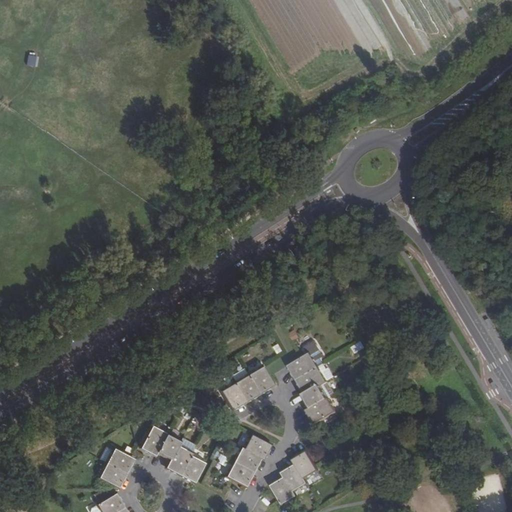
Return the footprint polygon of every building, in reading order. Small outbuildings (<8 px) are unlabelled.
[(29,53),(27,64),(34,66),(36,54),(29,53)] [(316,341),(314,341),(311,343),(311,344),(304,348),(308,356),(311,354),(319,367),(323,365),(320,359),(324,357),(323,356),(324,356),(323,354),(322,354),(316,344),(317,344),(316,341)] [(288,367),(296,381),(319,367),(311,354),(308,356),(303,359),(288,367)] [(259,394),(273,386),(262,368),(261,366),(248,374),(259,394)] [(324,366),(319,369),(327,381),(334,377),(329,368),(326,370),(324,366)] [(319,367),(296,381),(304,394),(321,384),(327,381),(319,369),(319,367)] [(259,394),(248,374),(234,382),(245,402),(259,394)] [(336,394),(327,381),(321,384),(329,398),(336,394)] [(232,410),(245,402),(234,382),(221,390),(227,401),(232,410)] [(302,396),(309,410),(329,398),(321,384),(304,394),(302,396)] [(337,412),(329,398),(309,410),(306,412),(314,426),(317,424),(337,412)] [(152,427),(142,447),(140,450),(154,457),(156,454),(166,435),(152,427)] [(156,454),(170,461),(177,447),(180,442),(166,435),(156,454)] [(270,446),(250,436),(242,450),(260,460),(262,461),(270,446)] [(179,477),(190,456),(191,454),(177,447),(170,461),(166,470),(179,477)] [(106,448),(99,460),(106,463),(126,475),(133,461),(128,458),(113,450),(113,452),(106,448)] [(253,473),(260,460),(242,450),(240,449),(232,462),(253,473)] [(216,452),(212,459),(223,465),(221,467),(226,470),(231,460),(216,452)] [(293,460),(296,464),(305,480),(318,472),(315,467),(306,452),(293,460)] [(203,463),(190,456),(179,477),(192,484),(193,483),(203,463)] [(253,473),(232,462),(225,476),(229,479),(246,487),(253,473)] [(126,475),(106,463),(98,478),(114,486),(119,489),(126,475)] [(285,477),(294,493),(308,485),(305,480),(296,464),(282,473),(285,477)] [(318,472),(305,480),(308,485),(309,487),(322,479),(318,472)] [(297,498),(294,493),(285,477),(271,485),(281,502),(283,506),(297,498)] [(96,498),(99,503),(111,496),(108,491),(96,498)] [(116,511),(124,507),(116,494),(114,495),(111,496),(99,503),(91,508),(90,510),(90,511),(116,511)]
